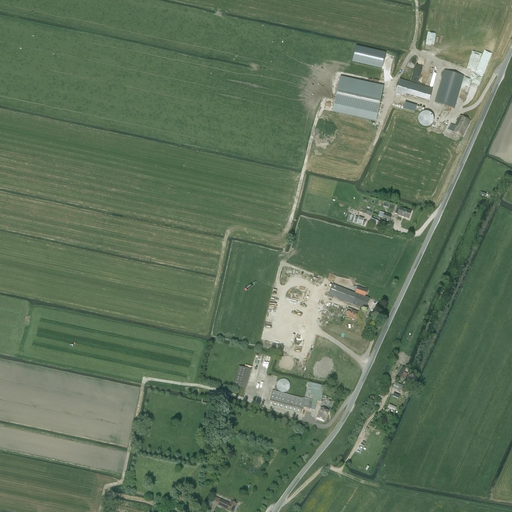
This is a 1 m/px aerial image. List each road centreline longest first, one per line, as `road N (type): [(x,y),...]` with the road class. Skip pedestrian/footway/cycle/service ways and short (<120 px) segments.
road 1 (unclassified): [(275,511),(346,415),(511,49)]
road 2 (track): [(508,511),(377,487),(335,470)]
